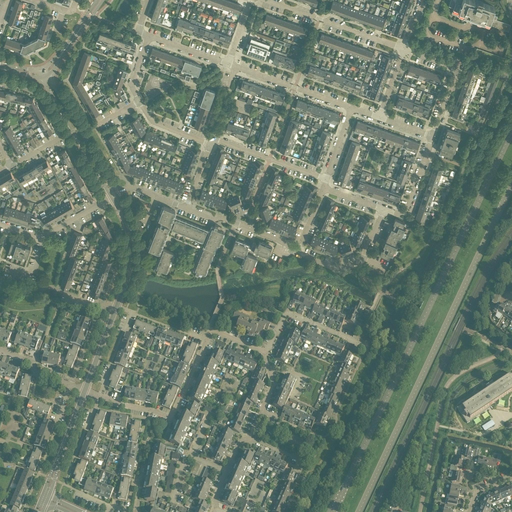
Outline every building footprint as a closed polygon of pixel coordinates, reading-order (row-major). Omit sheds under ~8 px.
[(16,0),(14,6),(21,8),(23,3),(16,0)] [(223,9),(226,0),(220,0),(218,7),(223,9)] [(228,11),(231,2),(226,0),(223,9),(228,11)] [(450,0),(449,5),(449,7),(450,7),(453,8),(452,13),(452,14),(457,16),(457,14),(462,16),(462,17),(467,19),(469,14),(471,15),(472,14),(477,24),(489,28),(490,25),(493,18),(496,20),(497,16),(492,14),(494,7),(482,2),(476,0),(474,0),(450,0)] [(335,12),(338,3),(333,1),(330,10),(335,12)] [(409,9),(411,4),(402,1),(400,6),(409,9)] [(233,12),(236,3),(231,2),(228,11),(233,12)] [(163,12),(165,6),(156,3),(155,9),(163,12)] [(242,5),(236,3),(233,12),(239,14),(242,5)] [(340,13),(343,4),(338,3),(335,12),(340,13)] [(345,15),(348,6),(343,4),(340,13),(345,15)] [(20,14),(21,8),(14,6),(12,11),(20,14)] [(350,17),(353,8),(348,6),(345,15),(350,17)] [(407,14),(409,9),(400,6),(398,11),(407,14)] [(355,19),(359,10),(353,8),(350,17),(355,19)] [(166,13),(163,12),(155,9),(153,14),(164,18),(166,13)] [(361,21),(364,12),(359,10),(355,19),(361,21)] [(18,19),(20,14),(12,11),(10,17),(18,19)] [(405,19),(407,14),(398,11),(396,16),(405,19)] [(368,17),(369,14),(364,12),(361,21),(366,23),(368,17)] [(162,23),(164,18),(161,17),(153,14),(151,19),(162,23)] [(268,25),(271,16),(266,14),(263,23),(268,25)] [(371,24),(374,15),(369,14),(368,17),(366,23),(371,24)] [(46,15),(44,20),(51,23),(53,17),(46,15)] [(376,26),(379,17),(374,15),(371,24),(376,26)] [(182,29),(185,21),(180,19),(180,17),(178,16),(175,25),(177,26),(176,27),(182,29)] [(273,27),(277,18),(271,16),(268,25),(273,27)] [(404,24),(405,19),(396,16),(395,21),(404,24)] [(16,25),(18,19),(10,17),(8,22),(16,25)] [(384,19),(379,17),(376,26),(381,28),(384,19)] [(279,29),(282,20),(277,18),(273,27),(279,29)] [(49,29),(51,23),(44,20),(42,26),(49,29)] [(284,30),(287,21),(282,20),(279,29),(284,30)] [(187,31),(190,22),(185,21),(182,29),(187,31)] [(289,32),(292,23),(287,21),(284,30),(289,32)] [(402,29),(404,24),(395,21),(393,26),(402,29)] [(192,33),(195,24),(190,22),(187,31),(192,33)] [(294,34),(297,25),(292,23),(289,32),(294,34)] [(197,34),(200,26),(195,24),(192,33),(197,34)] [(299,36),(302,27),(297,25),(294,34),(299,36)] [(402,29),(393,26),(390,25),(388,30),(389,31),(393,32),(393,34),(395,33),(400,35),(402,29)] [(47,35),(49,29),(42,26),(40,32),(47,35)] [(202,36),(205,28),(200,26),(197,34),(202,36)] [(307,29),(302,27),(299,36),(304,38),(307,29)] [(207,38),(210,30),(205,28),(202,36),(207,38)] [(212,40),(215,31),(210,30),(207,38),(212,40)] [(217,42),(220,33),(215,31),(212,40),(217,42)] [(45,41),(47,35),(40,32),(38,38),(45,41)] [(102,43),(105,34),(100,32),(97,41),(102,43)] [(223,43),(226,35),(220,33),(217,42),(223,43)] [(107,44),(110,36),(105,34),(102,43),(101,45),(107,47),(108,44),(107,44)] [(323,44),(326,35),(321,34),(318,43),(323,44)] [(231,37),(226,35),(223,43),(228,45),(231,37)] [(328,46),(331,37),(326,35),(323,44),(328,46)] [(112,46),(115,38),(110,36),(107,44),(108,44),(112,46)] [(333,48),(337,39),(331,37),(328,46),(333,48)] [(10,48),(13,40),(7,38),(4,46),(10,48)] [(44,44),(45,41),(38,38),(31,41),(35,49),(37,49),(36,47),(44,44)] [(118,48),(121,40),(115,38),(112,46),(118,48)] [(270,44),(251,38),(246,52),(265,58),(270,44)] [(339,50),(342,41),(337,39),(333,48),(339,50)] [(16,50),(19,42),(13,40),(10,48),(16,50)] [(123,50),(126,41),(121,40),(118,48),(117,50),(122,52),(123,50)] [(35,49),(31,41),(25,44),(22,52),(25,53),(33,49),(34,50),(35,49)] [(128,52),(131,43),(126,41),(123,50),(128,52)] [(344,52),(347,43),(342,41),(339,50),(344,52)] [(22,52),(25,44),(19,42),(16,50),(22,52)] [(136,45),(131,43),(128,52),(133,53),(134,52),(136,45)] [(349,54),(352,44),(347,43),(344,52),(349,54)] [(354,55),(357,46),(352,44),(349,54),(354,55)] [(359,57),(362,48),(357,46),(354,55),(359,57)] [(155,57),(158,50),(152,48),(150,56),(155,57)] [(364,59),(367,50),(362,48),(359,57),(364,59)] [(272,61),(278,63),(282,52),(273,49),(270,56),(271,56),(271,55),(274,56),(272,61)] [(161,59),(163,52),(158,50),(155,57),(161,59)] [(373,52),(367,50),(364,59),(369,61),(373,52)] [(166,61),(169,54),(163,52),(161,59),(166,61)] [(287,54),(282,52),(278,63),(283,65),(286,56),(287,54)] [(171,63),(174,56),(169,54),(166,61),(171,63)] [(383,55),(381,60),(390,63),(392,58),(383,55)] [(177,65),(179,58),(174,56),(171,63),(177,65)] [(288,67),(291,58),(286,56),(283,65),(288,67)] [(182,67),(185,60),(179,58),(177,65),(182,67)] [(296,60),(291,58),(288,67),(293,69),(296,60)] [(190,72),(193,63),(185,60),(182,67),(182,69),(190,72)] [(388,68),(390,63),(381,60),(379,65),(388,68)] [(312,75),(315,67),(316,64),(308,61),(305,70),(308,71),(307,73),(312,75)] [(201,66),(193,63),(190,72),(198,75),(201,66)] [(412,75),(415,66),(410,64),(407,73),(412,75)] [(386,73),(388,68),(379,65),(377,70),(386,73)] [(317,77),(322,79),(325,71),(326,68),(321,66),(320,69),(317,77)] [(417,77),(420,68),(415,66),(412,75),(417,77)] [(82,82),(86,70),(79,67),(74,79),(76,80),(75,83),(73,83),(82,82)] [(120,67),(116,77),(124,80),(127,70),(120,67)] [(317,77),(320,69),(315,67),(312,75),(317,77)] [(423,78),(426,70),(420,68),(417,77),(423,78)] [(469,68),(467,74),(475,77),(478,78),(480,72),(469,68)] [(384,78),(386,73),(377,70),(375,75),(384,78)] [(428,80),(431,72),(426,70),(423,78),(428,80)] [(328,81),(331,72),(325,71),(322,79),(328,81)] [(333,83),(336,74),(331,72),(328,81),(333,83)] [(433,82),(436,74),(431,72),(428,80),(433,82)] [(338,84),(341,76),(336,74),(333,83),(338,84)] [(441,75),(436,74),(433,82),(438,84),(441,75)] [(474,82),(475,77),(467,74),(465,79),(473,82),(474,82)] [(348,88),(351,80),(352,77),(347,75),(346,78),(343,86),(348,88)] [(383,84),(384,78),(375,75),(374,80),(383,84)] [(343,86),(346,78),(341,76),(338,84),(343,86)] [(121,86),(124,80),(116,77),(113,87),(115,90),(121,86)] [(362,81),(357,79),(356,81),(353,90),(358,92),(362,81)] [(476,82),(474,82),(473,82),(465,79),(463,84),(474,88),(474,86),(475,86),(476,84),(475,84),(476,82)] [(245,91),(248,82),(243,80),(242,83),(238,82),(236,90),(239,91),(240,89),(245,91)] [(353,90),(356,81),(351,80),(348,88),(353,90)] [(381,89),(383,84),(374,80),(372,85),(381,89)] [(88,94),(82,82),(73,83),(75,83),(77,86),(75,87),(82,98),(88,94)] [(250,92),(253,84),(248,82),(245,91),(250,92)] [(255,94),(258,86),(253,84),(250,92),(255,94)] [(474,88),(463,84),(461,89),(472,93),(473,92),(473,91),(474,89),(474,88)] [(379,94),(381,89),(372,85),(370,90),(379,94)] [(127,97),(121,86),(115,90),(121,100),(127,97)] [(260,96),(263,88),(258,86),(255,94),(260,96)] [(206,88),(203,96),(212,99),(215,91),(206,88)] [(265,98),(268,89),(263,88),(260,96),(265,98)] [(271,100),(274,91),(268,89),(265,98),(271,100)] [(377,99),(379,94),(370,90),(367,89),(365,95),(367,95),(373,98),(377,99)] [(472,93),(461,89),(460,94),(468,97),(470,98),(471,97),(472,97),(472,95),(472,94),(472,93)] [(276,101),(279,93),(274,91),(271,100),(276,101)] [(284,95),(279,93),(276,101),(281,103),(284,95)] [(91,99),(88,94),(82,98),(85,103),(91,99)] [(400,94),(396,106),(401,107),(404,99),(405,96),(400,94)] [(468,97),(460,94),(458,99),(466,102),(469,103),(471,98),(470,98),(468,97)] [(29,104),(32,99),(27,98),(28,97),(22,96),(20,104),(25,105),(26,103),(29,104)] [(209,108),(212,99),(203,96),(200,105),(202,105),(209,108)] [(35,104),(32,99),(29,104),(30,107),(28,108),(31,113),(39,108),(36,103),(35,104)] [(94,103),(91,99),(85,103),(87,107),(94,103)] [(406,109),(409,101),(404,99),(401,107),(406,109)] [(466,102),(458,99),(456,104),(464,107),(466,102)] [(300,110),(303,102),(298,100),(297,102),(294,101),(292,106),(295,107),(295,108),(300,110)] [(411,111),(414,103),(409,101),(406,109),(411,111)] [(305,112),(308,103),(303,102),(300,110),(299,113),(304,115),(305,112)] [(97,108),(94,103),(87,107),(90,112),(97,108)] [(310,114),(313,105),(308,103),(305,112),(310,114)] [(416,113),(419,104),(414,103),(411,111),(416,113)] [(421,115),(424,106),(419,104),(416,113),(421,115)] [(463,112),(464,107),(456,104),(454,109),(463,112)] [(315,115),(318,107),(313,105),(310,114),(315,115)] [(430,108),(424,106),(421,115),(427,117),(430,108)] [(320,117),(323,109),(318,107),(315,115),(320,117)] [(42,113),(39,108),(31,113),(34,117),(42,113)] [(100,113),(97,108),(90,112),(93,117),(100,113)] [(325,119),(328,111),(323,109),(320,117),(325,119)] [(463,112),(454,109),(452,115),(455,116),(454,118),(463,121),(465,113),(463,112)] [(205,118),(207,113),(200,110),(198,116),(205,118)] [(330,123),(333,113),(328,111),(325,119),(325,121),(330,123)] [(269,112),(267,117),(275,120),(277,115),(269,112)] [(37,122),(46,116),(45,114),(43,115),(42,113),(34,117),(37,122)] [(339,114),(333,113),(330,123),(335,125),(336,123),(339,124),(341,117),(338,116),(339,114)] [(48,119),(46,116),(37,122),(39,127),(47,122),(46,120),(48,119)] [(131,127),(141,122),(139,119),(141,118),(140,116),(130,121),(131,124),(129,125),(131,127)] [(205,118),(198,116),(196,121),(203,124),(205,118)] [(273,125),(275,120),(267,117),(265,122),(273,125)] [(289,125),(297,128),(300,129),(302,123),(291,119),(289,125)] [(202,129),(203,124),(196,121),(194,127),(202,129)] [(359,131),(363,123),(357,121),(354,129),(359,131)] [(42,131),(51,126),(50,123),(48,124),(47,122),(39,127),(42,131)] [(135,131),(145,125),(144,123),(142,124),(141,122),(131,127),(132,130),(134,129),(135,131)] [(271,130),(273,125),(265,122),(263,127),(271,130)] [(230,133),(233,125),(228,123),(225,131),(230,133)] [(365,133),(368,125),(363,123),(359,131),(365,133)] [(146,128),(145,125),(135,131),(137,133),(135,134),(136,137),(146,131),(144,129),(146,128)] [(235,135),(238,126),(233,125),(230,133),(235,135)] [(244,125),(243,128),(240,137),(246,138),(246,137),(248,137),(251,128),(244,125)] [(296,130),(297,128),(289,125),(287,130),(295,133),(296,133),(297,131),(296,130)] [(370,135),(373,126),(368,125),(365,133),(370,135)] [(5,135),(13,131),(10,126),(2,130),(5,135)] [(53,128),(51,126),(42,131),(45,136),(53,132),(51,129),(53,128)] [(240,137),(243,128),(238,126),(235,135),(240,137)] [(375,137),(378,128),(373,126),(370,135),(375,137)] [(270,135),(271,130),(263,127),(261,132),(270,135)] [(380,139),(383,130),(378,128),(375,137),(380,139)] [(442,143),(439,152),(452,156),(460,133),(447,129),(444,138),(445,138),(444,143),(442,143)] [(293,138),(295,133),(287,130),(285,135),(293,138)] [(385,140),(388,132),(383,130),(380,139),(385,140)] [(15,135),(13,131),(5,135),(8,140),(15,135)] [(148,142),(152,132),(150,131),(149,133),(146,132),(142,142),(145,143),(146,141),(148,142)] [(322,131),(321,136),(329,139),(331,134),(322,131)] [(152,146),(157,136),(154,135),(155,133),(152,132),(148,142),(150,143),(150,145),(152,146)] [(270,135),(261,132),(259,132),(258,137),(259,137),(268,140),(270,135)] [(391,142),(394,134),(388,132),(385,140),(391,142)] [(106,138),(109,143),(116,139),(113,134),(106,138)] [(396,144),(399,136),(394,134),(391,142),(396,144)] [(18,140),(15,135),(8,140),(10,145),(18,140)] [(158,146),(162,136),(160,135),(159,137),(157,136),(152,146),(155,147),(156,145),(158,146)] [(162,150),(166,140),(164,139),(165,137),(162,136),(158,146),(160,147),(160,149),(162,150)] [(401,146),(404,138),(399,136),(396,144),(401,146)] [(266,146),(268,140),(259,137),(258,143),(266,146)] [(406,148),(409,139),(404,138),(401,146),(406,148)] [(119,143),(116,139),(109,143),(111,148),(119,143)] [(168,150),(172,140),(170,139),(169,141),(166,140),(162,150),(165,151),(166,149),(168,150)] [(411,150),(414,141),(409,139),(406,148),(411,150)] [(21,145),(18,140),(10,145),(13,149),(21,145)] [(175,141),(172,140),(168,150),(170,151),(169,153),(173,154),(177,144),(174,143),(175,141)] [(294,144),(292,143),(283,140),(281,145),(292,149),(293,149),(294,144)] [(325,149),(327,144),(319,141),(317,140),(315,146),(325,149)] [(352,141),(350,146),(358,149),(360,144),(352,141)] [(112,154),(122,148),(119,143),(111,148),(112,150),(111,151),(112,154)] [(24,150),(21,145),(13,149),(16,154),(24,150)] [(218,149),(216,154),(225,158),(227,153),(223,151),(224,148),(218,145),(216,149),(218,149)] [(292,149),(281,145),(280,150),(290,154),(292,149)] [(323,154),(325,149),(315,146),(313,151),(323,154)] [(117,157),(124,153),(122,148),(112,154),(114,156),(115,155),(117,157)] [(189,149),(187,154),(196,158),(197,153),(199,153),(201,150),(194,148),(193,151),(189,149)] [(57,154),(60,159),(68,155),(65,150),(61,152),(57,154)] [(322,159),(323,154),(313,151),(311,156),(313,156),(322,159)] [(354,160),(356,154),(348,152),(346,157),(354,160)] [(127,157),(124,153),(117,157),(119,162),(127,157)] [(193,163),(196,158),(187,154),(185,159),(193,163)] [(225,158),(216,154),(214,159),(223,163),(225,158)] [(63,164),(70,159),(68,155),(60,159),(63,164)] [(322,159),(313,156),(311,162),(320,165),(322,159)] [(130,162),(127,157),(119,162),(122,167),(123,166),(125,170),(130,166),(128,163),(130,162)] [(354,160),(346,157),(344,162),(353,165),(354,160)] [(65,168),(73,164),(70,159),(63,164),(65,168)] [(191,168),(193,163),(185,159),(183,164),(191,168)] [(223,163),(214,159),(212,164),(221,168),(223,163)] [(46,160),(42,163),(46,171),(51,168),(46,160)] [(404,160),(402,165),(410,168),(412,163),(404,160)] [(252,163),(250,168),(258,171),(260,166),(262,167),(264,164),(257,161),(256,164),(252,163)] [(353,165),(344,162),(342,167),(351,170),(353,165)] [(46,171),(42,163),(37,166),(41,174),(46,171)] [(68,173),(76,169),(73,164),(65,168),(68,173)] [(189,173),(191,168),(183,164),(181,169),(189,173)] [(221,168),(212,164),(210,170),(219,173),(221,168)] [(408,173),(410,168),(402,165),(400,164),(398,169),(400,170),(408,173)] [(135,175),(138,167),(133,165),(132,167),(130,166),(125,170),(130,172),(130,173),(135,175)] [(43,176),(41,174),(37,166),(32,169),(37,176),(38,179),(43,176)] [(434,166),(432,171),(441,174),(442,169),(434,166)] [(140,177),(143,169),(138,167),(135,175),(140,177)] [(351,170),(342,167),(341,172),(349,175),(351,170)] [(256,176),(258,171),(250,168),(248,173),(256,176)] [(272,172),(270,176),(278,180),(281,175),(277,173),(278,170),(272,168),(271,171),(272,172)] [(37,176),(32,169),(28,171),(32,179),(37,176)] [(71,178),(79,173),(76,169),(68,173),(71,178)] [(144,181),(148,171),(143,169),(140,177),(142,178),(141,180),(144,181)] [(219,173),(210,170),(208,175),(217,178),(219,173)] [(407,178),(408,173),(400,170),(398,175),(407,178)] [(32,179),(28,171),(23,174),(27,182),(32,179)] [(150,181),(153,173),(148,171),(144,181),(147,182),(148,180),(150,181)] [(443,175),(441,174),(432,171),(430,176),(439,179),(441,180),(443,175)] [(11,172),(6,175),(10,183),(15,180),(11,172)] [(351,175),(349,175),(341,172),(339,177),(347,180),(349,181),(351,175)] [(74,183),(81,178),(79,173),(71,178),(74,183)] [(154,185),(158,175),(153,173),(150,181),(152,182),(151,184),(154,185)] [(256,178),(256,176),(248,173),(246,178),(256,182),(257,179),(256,178)] [(27,182),(23,174),(18,177),(23,185),(27,182)] [(10,183),(6,175),(1,178),(5,185),(10,183)] [(160,185),(163,177),(158,175),(154,185),(157,186),(157,184),(160,185)] [(217,178),(208,175),(206,180),(214,183),(217,178)] [(405,183),(407,178),(398,175),(396,180),(405,183)] [(276,185),(278,180),(270,176),(268,181),(276,185)] [(437,185),(439,179),(430,176),(428,181),(437,185)] [(164,189),(168,179),(163,177),(160,185),(162,186),(161,188),(164,189)] [(344,188),(347,180),(339,177),(337,182),(339,183),(338,186),(344,188)] [(84,183),(81,178),(74,183),(76,187),(84,183)] [(255,185),(256,182),(246,178),(244,183),(252,186),(253,184),(255,185)] [(170,189),(173,181),(168,179),(164,189),(167,190),(168,188),(170,189)] [(174,193),(178,183),(173,181),(170,189),(172,190),(171,192),(174,193)] [(274,190),(276,185),(268,181),(267,183),(265,183),(264,185),(274,190)] [(361,191),(364,182),(359,181),(356,189),(361,191)] [(435,190),(437,185),(428,181),(427,187),(435,190)] [(368,189),(370,184),(364,182),(361,191),(366,193),(368,189)] [(87,188),(84,183),(76,187),(79,192),(87,188)] [(183,185),(178,183),(174,193),(177,194),(178,192),(180,193),(183,185)] [(251,189),(252,186),(244,183),(242,188),(252,192),(253,189),(251,189)] [(372,195),(375,186),(370,184),(368,189),(366,193),(372,195)] [(272,195),(274,190),(264,185),(263,188),(265,189),(264,191),(272,195)] [(306,186),(304,191),(312,195),(314,190),(316,191),(317,188),(311,185),(309,188),(306,186)] [(377,196),(380,188),(375,186),(372,195),(377,196)] [(433,195),(435,190),(427,187),(425,192),(433,195)] [(89,192),(87,188),(79,192),(82,197),(89,192)] [(251,195),(252,192),(242,188),(240,193),(248,196),(249,194),(251,195)] [(382,198),(385,190),(380,188),(377,196),(382,198)] [(387,200),(390,192),(385,190),(382,198),(387,200)] [(207,193),(202,191),(200,194),(197,193),(195,200),(198,201),(199,199),(204,201),(207,193)] [(272,195),(264,191),(263,193),(261,192),(259,195),(269,200),(272,195)] [(309,200),(312,195),(304,191),(301,196),(309,200)] [(92,197),(89,192),(82,197),(84,201),(92,197)] [(392,202),(395,193),(390,192),(387,200),(392,202)] [(433,195),(425,192),(423,197),(431,200),(434,201),(436,196),(433,195)] [(212,195),(207,193),(204,201),(206,202),(205,204),(208,205),(212,195)] [(401,195),(395,193),(392,202),(397,204),(401,195)] [(238,194),(233,196),(236,204),(244,201),(243,198),(240,199),(238,194)] [(214,205),(217,197),(212,195),(208,205),(211,206),(211,204),(214,205)] [(267,205),(269,200),(259,195),(258,198),(260,199),(259,201),(267,205)] [(236,204),(233,196),(228,198),(230,203),(227,205),(229,208),(236,204)] [(307,205),(309,200),(301,196),(299,201),(307,205)] [(218,209),(222,199),(217,197),(214,205),(216,206),(215,208),(218,209)] [(430,205),(431,200),(423,197),(421,202),(430,205)] [(328,202),(326,207),(334,211),(336,205),(333,204),(334,201),(328,198),(326,201),(328,202)] [(227,201),(222,199),(218,209),(221,210),(221,208),(224,209),(227,201)] [(69,200),(65,203),(69,211),(74,208),(69,200)] [(305,210),(307,205),(299,201),(297,206),(305,210)] [(428,210),(430,205),(421,202),(419,207),(428,210)] [(69,211),(65,203),(60,206),(64,214),(69,211)] [(259,209),(261,214),(270,211),(268,206),(263,208),(262,205),(259,207),(260,209),(259,209)] [(64,214),(60,206),(55,208),(60,216),(64,214)] [(163,239),(168,228),(175,210),(163,206),(158,218),(157,218),(155,222),(158,223),(148,248),(158,252),(163,241),(164,241),(165,239),(163,239)] [(303,215),(305,210),(297,206),(295,211),(303,215)] [(332,215),(334,211),(326,207),(324,212),(332,215)] [(426,215),(428,210),(419,207),(418,212),(426,215)] [(60,216),(55,208),(50,211),(55,219),(60,216)] [(55,219),(50,211),(46,214),(50,222),(55,219)] [(272,216),(270,211),(261,214),(263,220),(264,222),(268,221),(267,218),(272,216)] [(303,215),(295,211),(292,216),(300,220),(303,215)] [(330,220),(332,215),(324,212),(322,217),(330,220)] [(426,215),(418,212),(416,218),(418,218),(416,222),(424,224),(427,216),(426,215)] [(50,222),(46,214),(41,217),(46,225),(50,222)] [(361,217),(359,222),(367,225),(369,221),(371,221),(373,218),(366,215),(365,218),(361,217)] [(97,226),(105,222),(103,219),(105,218),(103,216),(94,221),(97,226)] [(327,225),(330,220),(322,217),(319,222),(327,225)] [(171,228),(203,240),(207,230),(201,228),(202,227),(200,226),(199,228),(189,223),(189,222),(188,221),(187,223),(175,218),(171,228)] [(272,230),(276,220),(271,218),(268,226),(270,227),(269,229),(272,230)] [(404,223),(395,218),(393,223),(394,224),(393,225),(389,223),(386,231),(389,232),(385,240),(379,237),(378,241),(381,242),(379,246),(383,248),(383,250),(382,249),(379,254),(388,258),(390,254),(393,255),(397,246),(394,244),(398,236),(401,238),(405,228),(402,227),(404,223)] [(278,230),(281,222),(276,220),(272,230),(275,231),(276,229),(278,230)] [(107,226),(105,222),(97,226),(100,231),(107,226)] [(282,234),(286,224),(281,222),(278,230),(280,231),(279,233),(282,234)] [(327,225),(319,222),(317,227),(325,230),(327,225)] [(365,230),(367,225),(359,222),(357,227),(365,230)] [(196,263),(195,264),(196,265),(194,270),(196,271),(194,275),(197,276),(199,272),(204,274),(217,244),(218,244),(223,232),(220,230),(221,227),(218,225),(215,223),(213,228),(212,227),(202,251),(201,250),(200,252),(201,253),(197,263),(196,263)] [(288,235),(291,227),(286,224),(282,234),(284,235),(285,234),(288,235)] [(110,231),(107,226),(100,231),(102,236),(104,234),(106,237),(112,237),(109,231),(110,231)] [(296,229),(291,227),(288,235),(293,237),(292,238),(295,239),(296,236),(293,235),(296,229)] [(364,232),(365,230),(357,227),(355,232),(365,236),(366,233),(364,232)] [(74,232),(72,237),(80,240),(82,235),(74,232)] [(364,239),(365,236),(355,232),(352,237),(361,240),(362,238),(364,239)] [(314,246),(318,238),(313,236),(310,242),(307,241),(306,244),(309,245),(309,244),(314,246)] [(78,245),(80,240),(72,237),(70,242),(78,245)] [(110,242),(112,237),(106,237),(105,240),(103,239),(101,244),(109,247),(111,242),(110,242)] [(358,245),(361,240),(352,237),(350,242),(358,245)] [(318,250),(323,240),(318,238),(314,246),(317,247),(316,249),(318,250)] [(25,242),(21,241),(17,240),(16,243),(12,242),(8,251),(13,253),(12,256),(22,259),(23,256),(27,257),(30,248),(25,246),(25,247),(23,247),(25,242)] [(244,255),(248,245),(235,240),(231,250),(244,255)] [(324,250),(328,242),(323,240),(318,250),(321,251),(322,249),(324,250)] [(255,251),(267,257),(271,247),(259,241),(257,244),(256,244),(256,243),(253,242),(250,247),(255,249),(255,251)] [(76,250),(78,245),(70,242),(68,247),(76,250)] [(328,254),(333,244),(328,242),(324,250),(326,251),(326,253),(328,254)] [(349,242),(344,244),(347,252),(352,250),(355,249),(354,246),(351,247),(349,242)] [(107,252),(109,247),(101,244),(99,249),(107,252)] [(338,247),(333,244),(328,254),(331,256),(332,254),(334,255),(338,247)] [(347,252),(344,244),(339,246),(341,251),(338,252),(339,255),(342,254),(347,252)] [(75,255),(76,250),(68,247),(66,252),(75,255)] [(157,259),(157,261),(158,262),(156,267),(157,268),(156,272),(159,273),(160,269),(166,271),(173,252),(163,248),(159,260),(157,259)] [(106,255),(107,252),(99,249),(97,255),(107,259),(108,256),(106,255)] [(251,270),(255,262),(256,258),(246,253),(241,266),(251,270)] [(72,256),(70,261),(78,264),(80,259),(72,256)] [(102,258),(100,264),(111,267),(112,265),(110,264),(111,262),(102,258)] [(76,269),(78,264),(70,261),(68,266),(76,269)] [(111,267),(100,264),(99,269),(107,272),(108,270),(110,270),(111,267)] [(74,274),(76,269),(68,266),(66,271),(74,274)] [(106,274),(107,272),(99,269),(97,274),(107,278),(108,275),(106,274)] [(74,274),(66,271),(64,276),(72,280),(74,274)] [(107,278),(97,274),(95,279),(103,282),(104,280),(106,280),(107,278)] [(70,285),(72,280),(64,276),(62,282),(70,285)] [(102,284),(103,282),(95,279),(93,284),(103,288),(104,285),(102,284)] [(69,290),(70,285),(62,282),(60,287),(69,290)] [(102,291),(103,288),(93,284),(91,289),(99,292),(100,290),(102,291)] [(97,297),(99,292),(91,289),(89,294),(97,297)] [(295,304),(297,305),(302,294),(300,294),(299,295),(296,294),(296,292),(294,292),(287,309),(291,310),(293,305),(294,305),(295,304)] [(299,314),(306,298),(303,296),(303,295),(302,294),(297,305),(300,306),(297,313),(299,314)] [(307,309),(312,299),(310,298),(310,299),(306,298),(299,314),(301,315),(304,308),(307,309)] [(315,305),(316,302),(313,301),(313,299),(312,299),(307,309),(310,310),(307,317),(309,318),(315,305)] [(498,313),(503,316),(508,308),(511,303),(509,302),(507,304),(506,303),(505,306),(503,305),(501,308),(498,306),(494,313),(497,315),(498,313)] [(503,316),(508,319),(511,311),(511,310),(510,309),(511,307),(511,306),(511,304),(511,303),(508,308),(503,316)] [(316,316),(321,306),(319,305),(318,306),(315,305),(309,318),(311,319),(313,315),(316,316)] [(319,322),(325,309),(322,308),(322,306),(321,306),(316,316),(319,318),(317,322),(319,322)] [(361,314),(362,311),(355,308),(354,309),(353,313),(357,316),(361,317),(362,314),(361,314)] [(326,321),(330,310),(329,309),(328,311),(325,309),(319,322),(321,323),(323,319),(326,321)] [(329,327),(335,313),(332,312),(332,310),(330,310),(326,321),(329,322),(327,326),(329,327)] [(353,313),(348,311),(346,316),(355,321),(357,316),(353,313)] [(270,324),(268,323),(261,320),(258,326),(247,321),(248,318),(235,312),(233,319),(239,321),(236,327),(248,333),(247,336),(253,338),(254,335),(261,338),(265,329),(268,330),(270,324)] [(336,325),(340,314),(339,314),(338,315),(335,313),(329,327),(331,328),(333,324),(336,325)] [(342,315),(340,314),(336,325),(339,326),(337,330),(339,331),(343,322),(345,318),(341,316),(342,315)] [(355,321),(346,316),(345,318),(343,322),(353,326),(355,321)] [(80,318),(78,324),(88,328),(91,322),(80,318)] [(143,334),(147,325),(143,324),(136,322),(133,330),(138,332),(143,334)] [(87,333),(88,328),(78,324),(76,329),(87,333)] [(150,327),(147,325),(143,334),(149,336),(154,337),(157,330),(150,327)] [(305,343),(310,332),(307,331),(309,327),(306,326),(302,335),(300,339),(304,341),(303,342),(305,343)] [(85,338),(87,333),(76,329),(74,334),(85,338)] [(160,341),(164,331),(159,329),(155,339),(160,341)] [(311,344),(317,330),(314,329),(313,333),(310,332),(305,343),(307,344),(307,342),(311,344)] [(315,347),(320,336),(317,335),(319,331),(317,330),(311,344),(314,345),(313,346),(315,347)] [(164,345),(165,343),(169,333),(164,331),(160,341),(159,343),(164,345)] [(302,335),(292,331),(290,336),(298,339),(300,340),(300,339),(302,335)] [(11,342),(14,335),(6,332),(2,343),(8,345),(9,341),(11,342)] [(19,345),(24,335),(19,333),(17,337),(14,335),(11,342),(15,343),(14,346),(16,346),(16,344),(19,345)] [(170,345),(174,335),(169,333),(165,343),(170,345)] [(320,348),(326,334),(324,333),(322,337),(320,336),(315,347),(317,348),(317,346),(320,348)] [(83,343),(85,338),(74,334),(72,339),(83,343)] [(126,334),(124,339),(135,343),(137,338),(133,336),(131,335),(126,334)] [(325,351),(330,341),(327,339),(328,335),(326,334),(320,348),(324,349),(323,351),(325,351)] [(25,347),(29,337),(24,335),(19,345),(25,347)] [(175,347),(179,336),(174,335),(170,345),(175,347)] [(184,338),(179,336),(175,347),(181,349),(183,343),(184,341),(184,338)] [(297,346),(300,340),(298,339),(290,336),(288,341),(293,343),(293,344),(297,346)] [(30,349),(34,339),(29,337),(25,347),(30,349)] [(292,347),(293,344),(293,343),(288,341),(282,338),(281,341),(283,342),(282,345),(292,349),(293,348),(292,347)] [(330,352),(336,339),(334,338),(332,342),(330,341),(325,351),(327,352),(327,351),(330,352)] [(42,342),(34,339),(30,349),(35,351),(37,348),(40,349),(42,342)] [(81,348),(83,343),(72,339),(70,344),(81,348)] [(135,343),(124,339),(122,344),(133,348),(135,343)] [(335,356),(340,345),(337,344),(339,340),(336,339),(330,352),(334,354),(333,355),(335,356)] [(342,346),(340,345),(335,356),(336,356),(337,355),(341,357),(342,353),(346,343),(344,342),(342,346)] [(187,347),(185,353),(193,356),(195,353),(195,352),(197,346),(190,343),(188,347),(187,347)] [(133,348),(122,344),(120,349),(131,353),(133,348)] [(292,351),(292,349),(282,345),(280,347),(278,346),(277,349),(289,354),(290,350),(292,351)] [(69,351),(67,356),(75,360),(77,356),(76,356),(79,349),(71,346),(69,351)] [(229,362),(233,352),(230,351),(232,347),(229,346),(226,353),(225,356),(224,360),(229,362)] [(129,358),(131,353),(120,349),(118,354),(129,358)] [(287,357),(289,354),(277,349),(276,351),(278,352),(277,354),(288,359),(289,357),(287,357)] [(234,364),(239,351),(237,350),(235,354),(233,352),(229,362),(234,364)] [(239,366),(243,357),(240,356),(241,351),(239,351),(234,364),(239,366)] [(215,352),(213,357),(221,360),(223,361),(224,360),(225,356),(223,355),(220,354),(219,354),(219,353),(217,352),(215,352)] [(192,360),(193,356),(185,353),(183,358),(181,363),(189,366),(191,360),(192,360)] [(344,354),(342,353),(341,357),(340,358),(349,362),(352,357),(344,354)] [(127,363),(129,358),(118,354),(116,359),(127,363)] [(243,368),(249,355),(247,354),(245,358),(243,357),(239,366),(243,368)] [(288,359),(277,354),(276,357),(274,356),(273,359),(285,364),(286,360),(287,361),(288,359)] [(249,371),(253,361),(250,360),(252,356),(249,355),(243,368),(242,371),(248,373),(249,371)] [(74,363),(75,360),(67,356),(65,362),(63,367),(71,370),(74,363)] [(221,360),(213,357),(211,362),(218,365),(221,366),(223,361),(221,360)] [(0,375),(5,378),(9,367),(6,366),(6,365),(7,364),(9,359),(6,358),(0,373),(0,375)] [(255,362),(253,361),(249,371),(254,373),(259,359),(257,358),(255,362)] [(349,362),(340,358),(338,363),(342,365),(347,367),(349,362)] [(125,369),(127,363),(116,359),(114,365),(125,369)] [(9,379),(16,361),(13,360),(11,366),(12,367),(12,368),(9,367),(5,378),(9,379)] [(19,363),(16,361),(9,379),(15,381),(17,376),(18,374),(19,371),(16,370),(16,368),(18,368),(19,363)] [(216,369),(218,365),(211,362),(208,361),(206,366),(216,370),(217,369),(216,369)] [(179,364),(177,369),(187,374),(189,368),(179,364)] [(341,368),(337,366),(336,369),(349,374),(351,371),(353,372),(354,370),(347,367),(342,365),(341,368)] [(112,373),(111,377),(120,380),(122,375),(121,374),(123,369),(115,366),(113,373),(112,373)] [(216,370),(206,366),(204,371),(213,375),(215,371),(216,371),(216,370)] [(187,374),(177,369),(175,374),(185,379),(187,374)] [(265,373),(256,369),(253,374),(255,375),(263,378),(265,373)] [(349,374),(336,369),(335,370),(339,372),(338,375),(349,380),(350,378),(348,377),(349,374)] [(212,379),(213,375),(204,371),(202,376),(212,380),(213,379),(212,379)] [(183,384),(185,379),(175,374),(173,379),(183,384)] [(261,383),(263,378),(255,375),(253,374),(251,379),(253,380),(255,381),(261,383)] [(21,380),(20,386),(29,388),(30,384),(31,377),(23,375),(22,381),(21,380)] [(349,380),(338,375),(336,378),(332,376),(331,378),(345,384),(346,381),(348,382),(349,380)] [(478,396),(477,395),(457,408),(467,423),(487,409),(486,408),(511,391),(511,375),(510,377),(510,375),(478,396)] [(212,380),(202,376),(199,381),(209,385),(211,381),(212,380)] [(283,381),(285,382),(294,386),(296,381),(285,376),(283,381)] [(120,380),(111,377),(109,380),(110,381),(109,382),(111,383),(109,388),(115,390),(114,392),(120,394),(123,388),(118,386),(120,380)] [(344,387),(345,384),(331,378),(331,380),(334,382),(333,385),(345,390),(346,388),(344,387)] [(180,389),(183,384),(173,379),(170,384),(180,389)] [(209,385),(199,381),(197,386),(208,390),(208,389),(207,388),(209,385)] [(265,385),(261,383),(255,381),(254,385),(253,384),(252,386),(262,390),(265,385)] [(285,382),(283,387),(292,391),(294,386),(285,382)] [(344,392),(345,390),(333,385),(332,388),(328,386),(327,388),(340,394),(342,391),(344,392)] [(28,392),(29,388),(20,386),(19,392),(18,397),(26,399),(28,392)] [(169,391),(166,396),(174,400),(176,396),(179,390),(171,386),(169,391)] [(207,391),(208,390),(197,386),(195,391),(205,395),(206,391),(207,391)] [(260,395),(262,390),(252,386),(251,387),(252,387),(251,391),(260,395)] [(283,387),(280,392),(290,396),(292,391),(283,387)] [(339,397),(340,394),(327,388),(326,390),(330,392),(329,395),(331,396),(332,396),(341,400),(342,398),(339,397)] [(203,398),(205,395),(195,391),(193,396),(203,400),(204,399),(203,398)] [(260,395),(251,391),(249,395),(248,394),(248,396),(258,400),(260,395)] [(280,392),(278,397),(288,401),(290,396),(280,392)] [(173,404),(174,400),(166,396),(164,401),(164,402),(162,407),(170,410),(172,404),(173,404)] [(203,401),(203,400),(193,396),(191,401),(200,405),(202,401),(203,401)] [(258,400),(248,396),(247,397),(248,397),(247,401),(253,404),(256,405),(258,400)] [(339,402),(341,400),(332,396),(331,396),(329,401),(336,404),(337,401),(339,402)] [(288,401),(278,397),(276,402),(285,406),(288,401)] [(252,406),(253,404),(247,401),(245,400),(242,405),(249,408),(250,406),(252,406)] [(37,413),(40,404),(37,403),(36,403),(30,401),(27,409),(32,410),(32,411),(37,413)] [(335,406),(336,404),(329,401),(327,406),(335,409),(336,407),(335,406)] [(285,406),(276,402),(274,407),(281,410),(283,411),(285,407),(285,406)] [(44,406),(40,404),(37,413),(42,415),(42,414),(47,416),(50,408),(44,406)] [(191,404),(188,410),(197,413),(199,408),(191,404)] [(248,411),(249,408),(242,405),(240,410),(248,414),(249,411),(248,411)] [(286,419),(291,408),(289,407),(289,409),(285,407),(283,411),(280,419),(282,420),(283,417),(286,419)] [(290,423),(295,411),(292,410),(293,409),(291,408),(286,419),(289,420),(288,422),(290,423)] [(194,418),(197,413),(188,410),(186,414),(186,415),(193,417),(194,418)] [(95,417),(94,421),(103,424),(105,419),(104,419),(106,414),(98,411),(96,417),(95,417)] [(296,423),(301,412),(299,411),(298,413),(295,411),(290,423),(292,424),(293,422),(296,423)] [(331,416),(332,414),(325,411),(323,416),(327,418),(331,420),(332,417),(331,416)] [(300,427),(305,416),(302,414),(302,413),(301,412),(296,423),(299,424),(298,426),(300,427)] [(193,417),(186,415),(186,414),(183,413),(181,418),(192,423),(192,421),(191,421),(193,417)] [(323,416),(318,414),(316,419),(325,423),(327,418),(323,416)] [(244,421),(245,418),(238,415),(236,420),(244,424),(245,421),(244,421)] [(306,427),(310,416),(309,416),(308,417),(305,416),(300,427),(302,428),(303,426),(306,427)] [(312,417),(310,416),(306,427),(309,428),(308,431),(310,432),(315,420),(312,419),(312,417)] [(192,423),(181,418),(179,423),(188,427),(190,424),(191,424),(192,423)] [(325,423),(316,419),(313,424),(323,428),(325,423)] [(492,420),(482,427),(485,432),(495,425),(492,420)] [(44,421),(42,426),(52,430),(54,425),(46,422),(44,421)] [(101,430),(103,424),(94,421),(93,425),(90,431),(98,434),(100,429),(101,430)] [(131,426),(130,432),(139,434),(140,430),(141,423),(133,421),(132,426),(131,426)] [(187,431),(188,427),(179,423),(177,428),(187,432),(188,431),(187,431)] [(239,431),(241,428),(234,425),(231,430),(240,434),(241,431),(239,431)] [(50,435),(52,430),(42,426),(40,431),(50,435)] [(187,434),(187,432),(177,428),(175,433),(184,437),(186,433),(187,434)] [(224,429),(222,435),(231,439),(233,436),(234,436),(235,434),(224,429)] [(48,440),(50,435),(40,431),(38,436),(48,440)] [(89,432),(87,437),(97,441),(99,436),(89,432)] [(138,438),(139,434),(130,432),(129,438),(130,438),(129,443),(137,444),(138,438)] [(183,441),(184,437),(175,433),(172,438),(183,442),(184,441),(183,441)] [(230,441),(231,439),(222,435),(220,440),(231,444),(231,442),(230,441)] [(46,445),(48,440),(38,436),(36,441),(46,445)] [(95,447),(97,441),(87,437),(85,443),(95,447)] [(182,444),(183,442),(172,438),(170,443),(180,447),(181,443),(182,444)] [(231,444),(220,440),(218,445),(227,449),(228,446),(230,446),(231,444)] [(46,445),(36,441),(34,447),(44,451),(46,445)] [(93,452),(95,447),(85,443),(83,448),(93,452)] [(226,451),(227,449),(218,445),(216,449),(226,454),(227,452),(226,451)] [(91,457),(93,452),(83,448),(81,453),(91,457)] [(258,465),(263,454),(260,453),(262,449),(259,448),(253,461),(257,463),(257,464),(258,465)] [(32,454),(30,459),(39,462),(40,458),(43,452),(35,449),(33,454),(32,454)] [(225,456),(226,454),(216,449),(213,454),(223,459),(224,456),(225,456)] [(475,458),(477,451),(473,451),(473,452),(464,450),(462,459),(466,460),(471,461),(472,457),(475,458)] [(263,466),(269,452),(267,451),(266,455),(263,454),(258,465),(260,465),(260,464),(263,466)] [(486,469),(488,459),(479,458),(480,452),(477,451),(475,458),(479,459),(477,467),(486,469)] [(246,453),(243,458),(251,462),(255,454),(251,452),(249,455),(246,453)] [(268,469),(273,458),(270,457),(272,453),(269,452),(263,466),(267,467),(266,468),(268,469)] [(91,457),(81,453),(79,458),(89,462),(91,457)] [(222,461),(223,459),(213,454),(211,460),(222,464),(223,462),(222,461)] [(273,470),(279,456),(277,455),(275,459),(273,458),(268,469),(270,470),(270,468),(273,470)] [(278,475),(283,463),(280,462),(282,457),(279,456),(273,470),(272,472),(278,475)] [(497,461),(488,459),(486,469),(495,470),(497,462),(500,463),(501,456),(498,456),(497,461)] [(249,467),(251,462),(243,458),(241,463),(248,466),(249,467)] [(464,469),(466,460),(462,459),(457,458),(455,467),(451,466),(450,469),(457,471),(457,467),(464,469)] [(37,466),(39,462),(30,459),(28,464),(29,464),(27,469),(35,472),(37,466)] [(88,463),(80,460),(77,467),(76,471),(84,474),(86,469),(85,469),(88,463)] [(285,464),(283,463),(278,475),(279,475),(280,473),(284,474),(285,470),(289,461),(287,460),(285,464)] [(246,470),(248,466),(241,463),(238,462),(236,467),(246,472),(247,470),(246,470)] [(246,473),(246,472),(236,467),(234,472),(243,476),(245,472),(246,473)] [(456,474),(457,471),(450,469),(449,473),(453,473),(451,482),(461,484),(462,480),(463,475),(456,474)] [(24,470),(22,476),(32,480),(32,478),(33,479),(34,476),(33,475),(33,474),(24,470)] [(287,471),(285,470),(284,474),(283,476),(293,480),(295,481),(297,475),(287,471)] [(82,480),(84,474),(76,471),(74,475),(74,476),(76,477),(74,482),(79,484),(79,486),(85,488),(87,482),(82,480)] [(242,480),(243,476),(234,472),(232,477),(242,481),(243,480),(242,480)] [(32,480),(22,476),(20,481),(29,484),(29,483),(31,484),(32,481),(31,481),(32,480)] [(293,480),(283,476),(281,481),(285,483),(295,487),(295,486),(290,485),(293,480)] [(242,481),(232,477),(230,482),(239,486),(240,482),(242,483),(242,481)] [(121,484),(119,489),(128,491),(129,487),(130,480),(122,478),(121,484)] [(200,483),(200,484),(210,489),(212,483),(207,481),(203,479),(201,483),(200,483)] [(89,492),(93,482),(88,480),(87,482),(85,488),(84,490),(89,492)] [(28,486),(29,484),(20,481),(18,486),(28,490),(28,488),(29,489),(30,486),(28,486)] [(94,494),(98,484),(93,482),(89,492),(94,494)] [(237,490),(239,486),(230,482),(227,487),(238,491),(238,490),(237,490)] [(292,492),(295,487),(285,483),(284,486),(282,485),(282,487),(292,492)] [(99,496),(103,486),(98,484),(94,494),(99,496)] [(208,494),(210,489),(200,484),(199,485),(200,486),(198,489),(208,494)] [(28,490),(18,486),(16,491),(25,494),(25,493),(27,494),(28,491),(27,491),(28,490)] [(104,498),(108,488),(103,486),(99,496),(104,498)] [(237,493),(238,491),(227,487),(225,492),(228,493),(235,496),(236,492),(237,493)] [(290,497),(292,492),(282,487),(281,489),(282,489),(281,492),(290,497)] [(108,488),(104,498),(110,500),(110,498),(111,496),(114,490),(108,488)] [(506,501),(502,491),(499,492),(498,488),(496,489),(501,501),(504,500),(504,502),(506,501)] [(511,497),(511,488),(507,489),(506,488),(504,489),(504,490),(502,491),(506,501),(508,500),(507,499),(511,497)] [(128,495),(128,491),(119,489),(118,495),(119,495),(118,500),(126,502),(127,495),(128,495)] [(206,498),(208,494),(198,489),(197,493),(196,493),(195,494),(206,498)] [(495,494),(493,495),(497,505),(501,503),(501,501),(496,489),(494,490),(495,494)] [(25,494),(16,491),(14,496),(24,500),(24,498),(25,499),(26,496),(24,496),(25,494)] [(288,502),(290,497),(281,492),(279,496),(278,495),(277,497),(288,502)] [(236,497),(235,496),(228,493),(226,498),(234,502),(236,497)] [(203,504),(204,503),(206,498),(195,494),(195,495),(196,496),(194,500),(200,502),(203,504)] [(497,505),(493,495),(491,496),(490,494),(488,495),(489,497),(484,499),(491,506),(491,505),(495,504),(496,505),(497,505)] [(23,501),(24,500),(14,496),(12,501),(21,504),(21,503),(23,504),(24,501),(23,501)] [(286,507),(288,502),(277,497),(277,499),(278,499),(276,502),(286,507)] [(232,507),(234,502),(226,498),(224,503),(232,507)] [(491,506),(484,499),(483,503),(481,502),(480,505),(481,505),(480,508),(490,511),(491,510),(489,509),(491,506)] [(21,504),(12,501),(9,506),(13,508),(18,510),(19,510),(20,508),(21,509),(22,506),(20,506),(21,504)] [(210,506),(204,503),(203,504),(200,502),(198,507),(207,511),(208,508),(209,509),(210,506)] [(286,507),(276,502),(275,506),(274,505),(273,507),(284,511),(286,507)]
